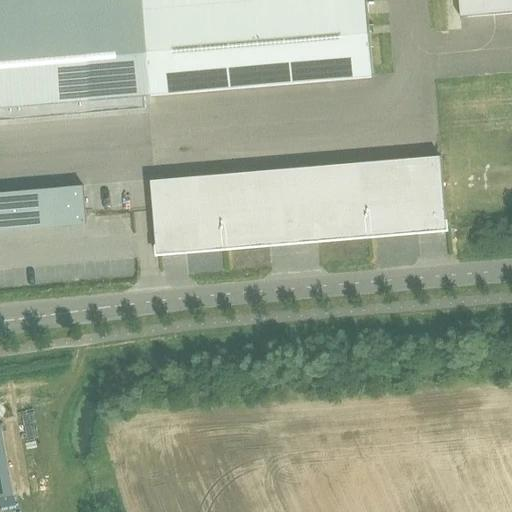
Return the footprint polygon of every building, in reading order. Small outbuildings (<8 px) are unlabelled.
[(0,0),(0,120),(13,120),(14,120),(13,120),(78,114),(79,115),(79,114),(143,109),(144,109),(145,109),(144,93),(150,92),(142,0),(0,0)] [(367,0),(142,0),(150,92),(150,93),(373,74),(367,0)] [(511,0),(458,0),(460,18),(511,13),(511,0)] [(441,157),(150,181),(157,255),(447,231),(441,157)] [(38,191),(36,191),(39,227),(87,223),(84,187),(81,187),(81,189),(38,192),(38,191)] [(0,230),(39,227),(36,191),(34,191),(34,192),(0,195),(0,230)] [(0,436),(0,498),(11,496),(0,436)]
